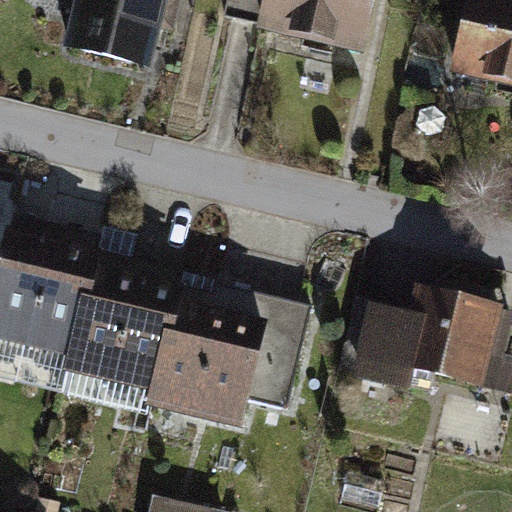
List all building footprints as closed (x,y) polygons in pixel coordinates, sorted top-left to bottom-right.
[(24,0),(69,12),(57,55),(143,78),(164,2),(155,0),(24,0)] [(375,0),(262,0),(255,38),(365,59),(375,0)] [(511,4),(492,0),(466,0),(449,84),(511,96),(511,4)] [(0,254),(0,346),(69,364),(98,252),(101,240),(10,216),(0,254)] [(66,377),(153,399),(184,279),(185,274),(98,252),(69,364),(66,377)] [(314,312),(184,279),(153,399),(149,413),(244,437),(252,404),(288,413),(314,312)] [(505,321),(413,294),(404,326),(367,315),(346,385),(403,402),(411,375),(483,396),(505,321)]
